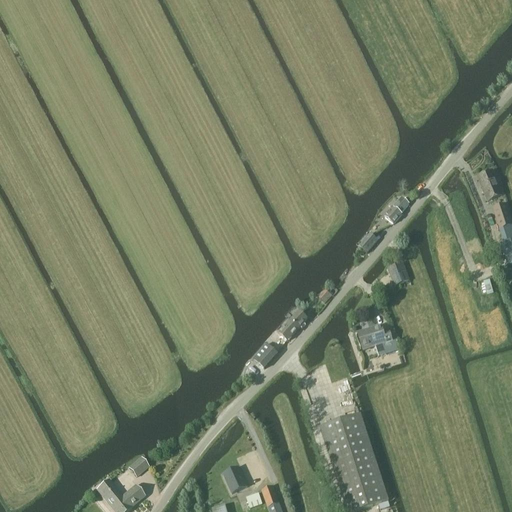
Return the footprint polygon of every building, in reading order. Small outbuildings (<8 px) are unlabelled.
[(477,178),(487,202),(502,196),(492,172),(477,178)] [(401,215),(409,206),(402,200),(394,210),(393,209),(385,218),(394,226),(402,216),(401,215)] [(511,224),(505,204),(493,209),(500,231),(511,226),(511,224)] [(511,226),(500,231),(504,244),(511,241),(511,226)] [(370,235),(359,248),(367,255),(378,242),(370,235)] [(511,241),(504,244),(500,245),(507,268),(511,266),(511,241)] [(394,287),(409,282),(403,265),(388,270),(394,287)] [(288,343),(308,320),(299,313),(279,335),(288,343)] [(388,347),(393,345),(389,330),(383,332),(381,327),(358,334),(364,351),(386,344),(388,347)] [(265,370),(280,352),(268,344),(253,360),(258,364),(265,370)] [(347,511),(357,511),(388,502),(361,416),(320,429),(347,511)] [(136,479),(148,469),(141,460),(129,469),(136,479)] [(223,475),(232,495),(248,488),(239,468),(223,475)] [(132,509),(145,498),(136,487),(122,498),(108,482),(96,491),(112,511),(128,511),(132,509)] [(269,511),(281,511),(279,504),(273,488),(262,492),(268,509),(269,511)] [(262,505),(259,495),(246,499),(250,510),(262,505)]
